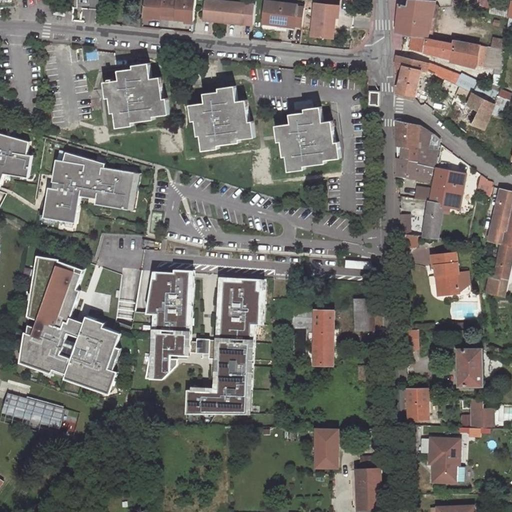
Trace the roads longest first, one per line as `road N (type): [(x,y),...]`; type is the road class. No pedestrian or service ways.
road 1 (residential): [(387,105),(399,511)]
road 2 (unclassified): [(0,26),(385,60)]
road 3 (unclassified): [(387,105),(418,111),(511,183)]
